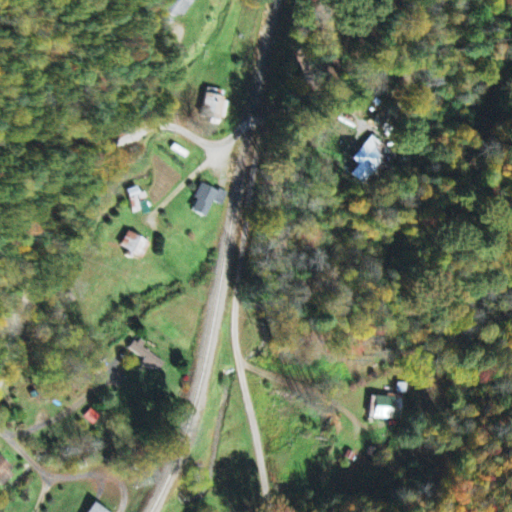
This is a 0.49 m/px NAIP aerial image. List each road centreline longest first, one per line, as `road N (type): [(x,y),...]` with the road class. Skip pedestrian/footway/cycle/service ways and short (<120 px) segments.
road 1 (residential): [(0,386),(23,303),(73,243),(97,188),(141,134),(173,124),(224,141),(272,114),(300,83),(317,0)]
road 2 (residential): [(272,114),(235,321),(271,511)]
